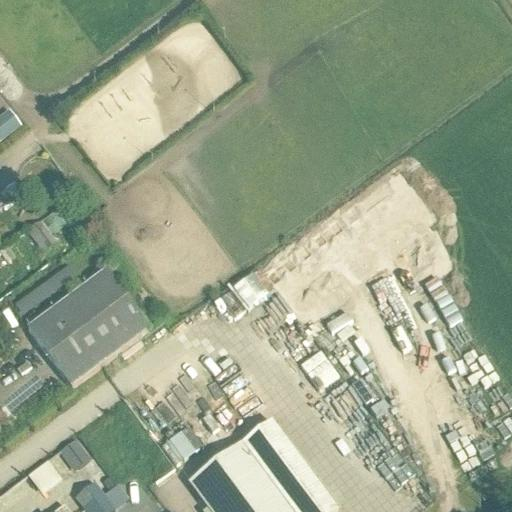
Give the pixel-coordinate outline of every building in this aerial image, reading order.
[(10,115),(0,122),(0,147),(22,131),(10,115)] [(28,237),(44,259),(59,248),(53,240),(66,229),(56,216),(28,237)] [(258,272),(229,293),(243,314),(272,294),(258,272)] [(72,394),(150,336),(106,276),(27,334),(72,394)] [(206,511),(335,511),(273,427),(189,489),(206,511)] [(175,468),(201,451),(188,430),(161,448),(175,468)] [(76,462),(83,470),(91,464),(77,445),(60,458),(68,468),(74,464),(76,462)] [(46,465),(25,479),(39,500),(60,486),(46,465)] [(124,511),(133,506),(120,489),(105,500),(96,488),(76,503),(82,511),(124,511)]
